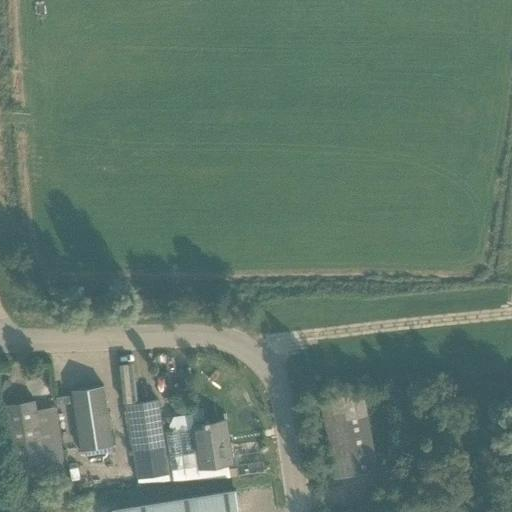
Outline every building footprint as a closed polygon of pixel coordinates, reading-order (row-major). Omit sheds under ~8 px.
[(80,450),(112,445),(103,386),(71,391),(80,450)] [(336,479),(375,471),(360,392),(321,399),(336,479)] [(137,478),(168,474),(157,400),(127,405),(137,478)] [(14,468),(43,464),(34,401),(4,405),(14,468)] [(200,469),(232,464),(225,420),(209,423),(209,421),(204,421),(205,423),(193,425),(200,469)] [(192,429),(166,432),(172,470),(197,466),(192,429)] [(238,511),(235,491),(112,511),(111,511),(238,511)]
